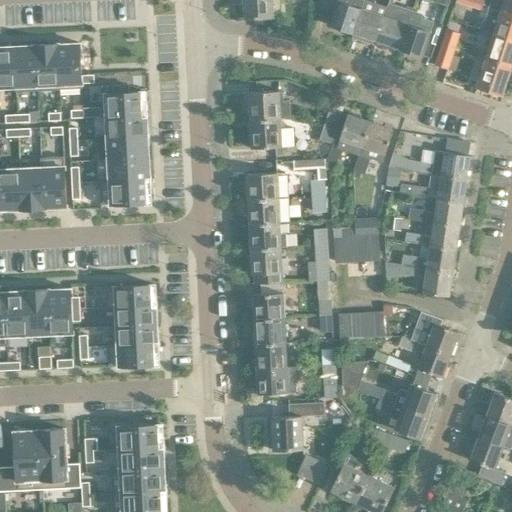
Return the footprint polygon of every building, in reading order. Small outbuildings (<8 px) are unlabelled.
[(271,0),(244,0),(245,18),(272,16),(271,0)] [(353,32),(376,40),(388,5),(373,0),(364,0),(361,8),(353,32)] [(467,0),(466,3),(479,8),(482,0),(467,0)] [(511,0),(490,0),(488,6),(511,14),(511,0)] [(330,24),(353,32),(361,8),(338,1),(330,24)] [(389,44),(399,47),(411,12),(388,5),(376,40),(378,40),(377,44),(387,48),(389,44)] [(485,30),(493,33),(511,39),(511,14),(488,6),(487,9),(486,28),(485,30)] [(411,12),(399,47),(422,55),(430,32),(417,27),(421,16),(411,12)] [(446,29),(444,36),(456,41),(459,33),(446,29)] [(511,39),(493,33),(486,56),(511,65),(511,63),(511,39)] [(456,41),(444,36),(434,65),(447,69),(456,41)] [(57,43),(35,44),(37,90),(59,89),(57,43)] [(57,43),(59,89),(82,88),(82,83),(81,75),(79,43),(58,44),(58,43),(57,43)] [(34,45),(13,46),(16,91),(37,90),(35,44),(34,44),(34,45)] [(13,46),(0,46),(0,86),(14,86),(15,91),(16,91),(13,46)] [(511,65),(486,56),(476,86),(502,94),(511,65)] [(93,74),(81,75),(82,83),(94,82),(93,74)] [(112,93),(104,93),(105,116),(146,114),(145,91),(128,92),(128,84),(112,85),(112,93)] [(279,92),(279,90),(261,91),(249,91),(249,97),(250,109),(250,119),(280,118),(287,119),(290,119),(290,118),(289,100),(287,100),(283,100),(282,94),(282,92),(279,92)] [(83,109),(70,109),(71,118),(83,117),(83,109)] [(332,109),(329,115),(339,119),(341,112),(332,109)] [(60,111),(48,112),(48,120),(60,120),(60,111)] [(29,113),(17,114),(17,122),(29,121),(29,113)] [(17,114),(5,114),(5,122),(17,122),(17,114)] [(146,114),(105,116),(106,137),(148,135),(147,135),(146,114)] [(363,146),(371,122),(347,114),(337,146),(360,154),(363,146)] [(339,119),(329,115),(321,139),(331,142),(339,119)] [(280,118),(250,119),(252,147),(281,146),(281,145),(293,145),(292,127),(280,128),(280,118)] [(393,129),(371,122),(363,146),(385,153),(393,129)] [(62,126),(50,126),(50,135),(63,134),(62,126)] [(30,127),(18,128),(18,136),(30,136),(30,127)] [(77,127),(68,127),(69,139),(77,139),(77,127)] [(18,128),(5,128),(6,137),(18,136),(18,128)] [(148,135),(106,137),(107,159),(148,157),(147,137),(148,137),(148,135)] [(77,139),(69,139),(70,155),(78,155),(77,141),(77,139)] [(388,168),(431,174),(431,173),(466,178),(469,155),(435,150),(432,165),(407,161),(392,154),(388,168)] [(353,170),(363,174),(369,159),(359,155),(353,170)] [(63,156),(41,157),(43,207),(44,207),(66,206),(63,156)] [(40,167),(19,168),(21,209),(43,207),(41,157),(39,157),(40,167)] [(108,178),(99,178),(99,181),(150,179),(150,177),(149,178),(148,157),(107,159),(108,178)] [(310,179),(311,195),(322,194),(323,194),(325,194),(325,190),(324,185),(324,178),(326,178),(324,158),(322,158),(317,158),(302,159),(293,160),(294,170),(316,168),(316,174),(315,174),(315,179),(310,179)] [(78,166),(70,166),(71,182),(79,182),(78,166)] [(19,168),(0,168),(0,209),(20,208),(20,209),(21,209),(19,168)] [(388,169),(386,184),(397,185),(400,170),(388,169)] [(247,173),(248,198),(288,196),(287,171),(247,173)] [(427,197),(437,198),(438,198),(462,202),(466,178),(431,173),(431,174),(429,188),(413,186),(401,183),(399,193),(427,197)] [(150,179),(99,181),(100,204),(150,201),(149,179),(150,179)] [(79,182),(71,182),(72,199),(80,198),(79,182)] [(322,194),(311,195),(312,211),(326,211),(325,194),(323,194),(322,194)] [(249,223),(279,221),(289,221),(288,196),(248,198),(249,223)] [(408,218),(434,221),(458,225),(462,202),(438,198),(437,198),(435,213),(425,211),(410,208),(408,218)] [(388,215),(386,228),(397,229),(399,216),(388,215)] [(380,217),(354,218),(355,227),(355,235),(356,235),(367,234),(378,234),(380,217)] [(249,223),(251,248),(280,247),(280,245),(286,245),(285,232),(280,232),(279,221),(249,223)] [(405,241),(430,245),(455,248),(458,225),(434,221),(432,236),(421,234),(406,231),(405,241)] [(316,228),(317,245),(328,244),(327,227),(316,228)] [(355,227),(334,228),(334,236),(345,235),(355,235),(355,227)] [(367,234),(356,235),(358,259),(368,258),(367,234)] [(378,234),(367,234),(368,258),(380,258),(379,234),(378,234)] [(347,259),(345,235),(334,236),(335,260),(347,259)] [(355,235),(345,235),(347,259),(358,259),(356,235),(355,235)] [(328,244),(317,245),(318,260),(328,259),(328,244)] [(403,255),(402,263),(402,264),(452,272),(455,248),(430,245),(428,259),(418,257),(403,255)] [(280,247),(251,248),(252,273),(254,273),(254,283),(260,283),(282,282),(282,272),(287,271),(286,258),(281,258),(280,247)] [(402,264),(402,263),(385,261),(386,276),(410,274),(416,275),(426,276),(423,292),(448,295),(452,272),(402,264)] [(282,282),(260,283),(260,293),(283,292),(282,282)] [(154,284),(104,286),(105,307),(156,304),(156,303),(155,303),(154,284)] [(48,289),(47,289),(49,332),(72,331),(72,320),(71,308),(70,296),(70,288),(48,289)] [(47,289),(26,290),(28,334),(49,332),(47,289)] [(24,290),(4,291),(7,345),(8,345),(8,335),(28,334),(26,290),(24,290)] [(253,293),(254,318),(284,317),(283,292),(260,293),(253,293)] [(79,296),(70,296),(71,308),(79,308),(79,296)] [(320,298),(321,315),(331,314),(330,298),(320,298)] [(156,304),(105,307),(106,308),(115,308),(116,326),(156,324),(155,305),(156,305),(156,304)] [(79,308),(71,308),(72,320),(80,319),(79,308)] [(431,334),(427,346),(450,354),(458,331),(435,322),(437,317),(422,311),(416,328),(431,334)] [(371,312),(360,313),(361,337),(372,336),(371,312)] [(382,312),(371,312),(372,336),(384,336),(382,312)] [(350,337),(349,313),(338,314),(339,338),(350,337)] [(360,313),(349,313),(350,337),(361,337),(360,313)] [(331,314),(321,315),(321,330),(332,330),(331,314)] [(254,318),(255,343),(285,341),(284,317),(254,318)] [(117,343),(107,344),(107,345),(158,343),(158,342),(157,342),(156,324),(116,326),(117,343)] [(87,334),(78,334),(79,346),(87,346),(87,334)] [(450,354),(427,346),(402,336),(398,347),(414,353),(415,350),(424,353),(419,368),(441,376),(450,354)] [(255,343),(256,368),(286,366),(285,341),(255,343)] [(158,343),(107,345),(108,366),(158,363),(157,344),(158,344),(158,343)] [(87,346),(79,346),(80,359),(88,358),(87,346)] [(322,347),(323,364),(334,363),(333,347),(322,347)] [(375,362),(400,370),(411,373),(414,364),(379,351),(375,362)] [(51,355),(38,356),(39,368),(51,367),(51,355)] [(73,358),(56,359),(57,367),(73,366),(73,358)] [(368,360),(342,362),(342,383),(363,391),(366,382),(360,379),(368,360)] [(20,361),(8,361),(8,370),(20,369),(20,361)] [(334,363),(323,364),(324,379),(334,379),(334,363)] [(286,366),(256,368),(258,393),(288,391),(286,366)] [(363,391),(379,397),(427,415),(435,392),(412,384),(409,391),(399,387),(397,393),(366,382),(363,391)] [(511,398),(495,392),(487,414),(511,423),(511,398)] [(379,397),(375,405),(390,411),(389,415),(399,419),(395,429),(419,437),(427,415),(379,397)] [(271,416),(273,450),(303,448),(302,415),(324,414),(324,401),(288,403),(289,415),(271,416)] [(511,423),(487,414),(479,436),(502,445),(510,448),(511,441),(511,423)] [(161,424),(117,426),(119,449),(163,447),(163,446),(162,446),(161,424)] [(371,437),(382,441),(385,432),(374,427),(371,437)] [(65,428),(39,429),(42,488),(80,486),(79,462),(66,463),(65,428)] [(16,465),(3,466),(5,490),(42,488),(39,429),(14,430),(16,465)] [(385,432),(382,441),(405,449),(408,440),(385,432)] [(502,445),(479,436),(470,459),(482,463),(478,473),(500,484),(505,472),(494,467),(502,445)] [(96,437),(84,438),(85,450),(93,450),(97,450),(96,437)] [(120,469),(110,470),(110,471),(163,468),(162,447),(163,447),(119,449),(120,469)] [(93,450),(85,450),(85,462),(94,462),(93,450)] [(330,489),(356,501),(369,474),(355,468),(359,459),(348,453),(330,489)] [(306,455),(298,473),(319,483),(327,465),(306,455)] [(163,468),(110,471),(111,492),(165,490),(165,489),(164,489),(163,468)] [(369,474),(356,501),(377,511),(381,511),(394,487),(369,474)] [(89,481),(80,482),(81,494),(89,493),(89,481)] [(165,490),(111,492),(112,511),(165,511),(164,490),(165,490)] [(440,511),(460,511),(462,508),(467,499),(447,490),(441,506),(443,507),(440,511)] [(89,493),(81,494),(82,506),(90,505),(89,493)] [(81,511),(81,502),(68,502),(68,511),(81,511)]
